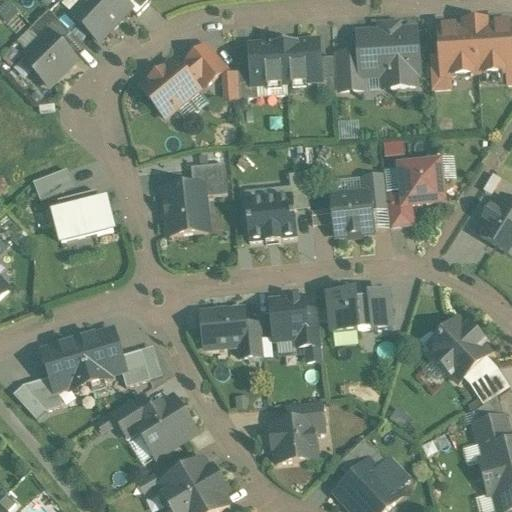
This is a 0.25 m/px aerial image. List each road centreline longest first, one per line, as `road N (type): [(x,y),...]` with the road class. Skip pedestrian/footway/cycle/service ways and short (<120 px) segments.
road 1 (residential): [(163,297),(113,136),(111,87),(142,46),(217,18),(511,3)]
road 2 (residential): [(163,297),(268,279),(434,270),(476,290),(511,330)]
road 3 (residential): [(284,511),(266,496),(182,350),(163,297)]
road 4 (residential): [(0,344),(163,297)]
road 5 (residential): [(85,511),(0,406)]
